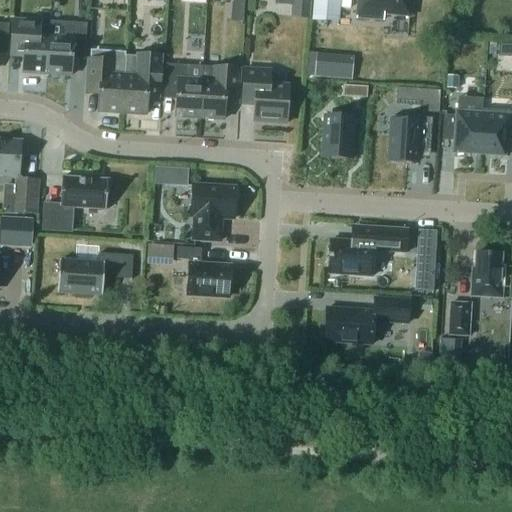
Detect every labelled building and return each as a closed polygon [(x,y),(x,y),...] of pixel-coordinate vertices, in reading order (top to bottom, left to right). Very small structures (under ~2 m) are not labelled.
[(293,0),(293,18),(309,19),(309,0),(293,0)] [(337,22),(338,0),(313,0),(312,20),(337,22)] [(411,0),(358,0),(357,19),(384,21),(384,17),(411,19),(411,0)] [(11,47),(24,48),(23,73),(46,75),(49,37),(38,36),(39,22),(13,21),(11,47)] [(0,46),(7,47),(8,24),(0,23),(0,46)] [(59,38),(49,37),(46,75),(70,76),(71,50),(84,51),(86,25),(60,24),(59,38)] [(500,45),(499,54),(511,55),(511,46),(500,45)] [(124,76),(122,114),(145,116),(146,99),(160,100),(162,56),(136,54),(136,57),(125,56),(124,76)] [(316,54),(314,77),(351,80),(353,57),(316,54)] [(98,113),(122,114),(124,76),(114,76),(115,62),(88,60),(87,86),(100,87),(98,113)] [(176,118),(199,119),(202,81),(203,67),(166,65),(164,91),(177,92),(176,118)] [(202,81),(199,119),(223,121),(224,95),(238,96),(239,70),(203,67),(202,81)] [(253,123),(286,125),(288,87),(269,85),(270,71),(244,70),(242,96),(255,97),(253,123)] [(447,77),(447,89),(457,89),(458,77),(447,77)] [(356,86),(355,97),(367,98),(367,86),(356,86)] [(397,89),(396,105),(426,107),(426,113),(439,113),(440,91),(397,89)] [(454,152),(480,154),(483,110),(482,110),(482,115),(456,113),(456,117),(444,117),(443,140),(455,141),(454,152)] [(510,112),(483,110),(480,154),(507,156),(507,145),(511,144),(511,120),(509,121),(510,112)] [(326,117),(323,158),(350,159),(352,119),(326,117)] [(392,117),(389,162),(416,163),(416,158),(417,153),(430,154),(432,119),(392,117)] [(0,141),(0,173),(18,175),(20,143),(0,141)] [(168,169),(155,168),(154,185),(168,186),(168,169)] [(106,210),(107,180),(61,177),(60,205),(44,204),(42,231),(70,232),(72,208),(106,210)] [(16,213),(36,214),(38,182),(18,181),(16,213)] [(235,188),(192,185),(190,217),(194,217),(192,240),(219,242),(220,226),(218,226),(218,218),(233,219),(235,188)] [(0,247),(31,249),(33,219),(0,217),(0,247)] [(330,241),(328,275),(371,277),(373,252),(405,254),(407,230),(373,228),(353,227),(352,242),(330,241)] [(436,232),(418,231),(416,255),(435,256),(436,232)] [(174,267),(175,247),(148,247),(148,267),(174,267)] [(201,250),(177,248),(176,260),(188,261),(186,295),(228,297),(230,268),(200,266),(201,250)] [(500,271),(501,255),(475,253),(474,270),(472,270),(470,297),(501,299),(503,271),(500,271)] [(98,254),(97,263),(59,260),(57,293),(102,296),(104,264),(116,265),(117,255),(98,254)] [(432,292),(435,256),(416,255),(414,291),(432,292)] [(325,309),(323,342),(372,345),(374,322),(408,324),(409,302),(374,300),(373,312),(325,309)] [(431,311),(431,301),(419,300),(419,310),(431,311)] [(448,336),(468,337),(470,305),(450,304),(448,336)] [(442,342),(441,354),(460,355),(461,343),(442,342)]
